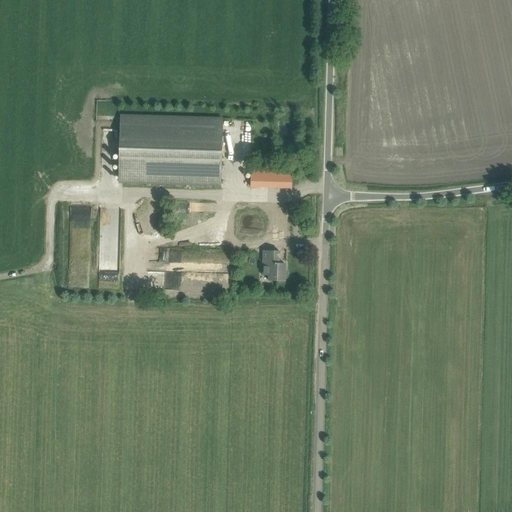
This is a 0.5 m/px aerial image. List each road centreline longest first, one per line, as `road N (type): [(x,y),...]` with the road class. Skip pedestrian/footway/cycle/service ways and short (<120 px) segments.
road 1 (unclassified): [(317,511),(329,198)]
road 2 (unclassified): [(329,198),(333,0)]
road 3 (unclassified): [(329,198),(511,185)]
